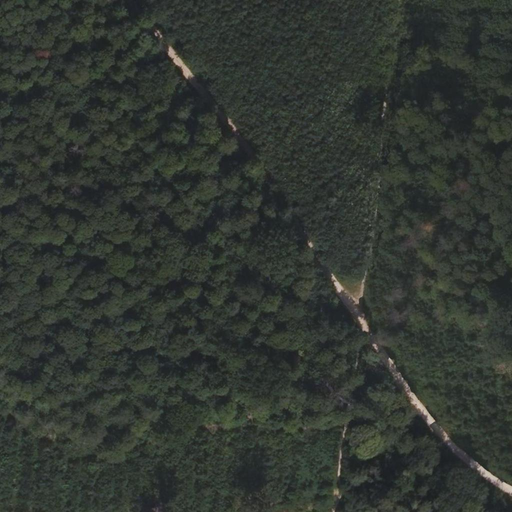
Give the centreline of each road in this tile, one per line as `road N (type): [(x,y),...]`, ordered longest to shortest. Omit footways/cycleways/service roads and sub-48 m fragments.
road 1 (track): [(127,0),(257,170),(352,330)]
road 2 (track): [(352,330),(456,454),(511,490)]
